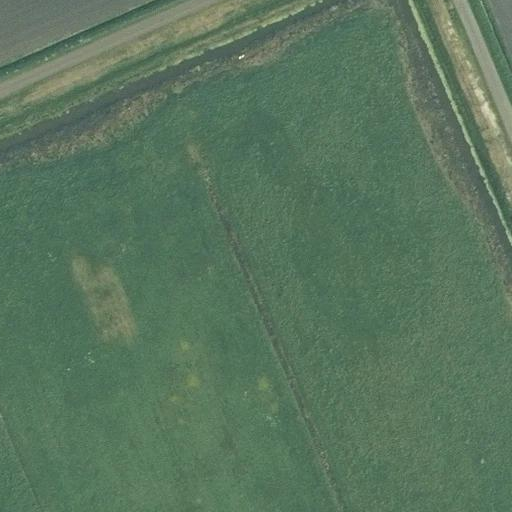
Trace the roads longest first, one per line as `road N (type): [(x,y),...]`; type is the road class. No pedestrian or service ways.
road 1 (unclassified): [(0,86),(198,0)]
road 2 (unclassified): [(511,128),(458,0)]
